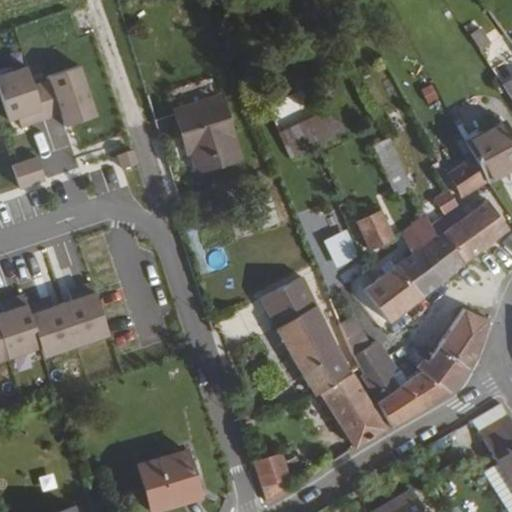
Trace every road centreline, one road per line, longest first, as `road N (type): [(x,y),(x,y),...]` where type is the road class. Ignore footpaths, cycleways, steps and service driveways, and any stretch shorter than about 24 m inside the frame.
road 1 (residential): [(248,511),(88,0)]
road 2 (unclassified): [(261,511),(506,381)]
